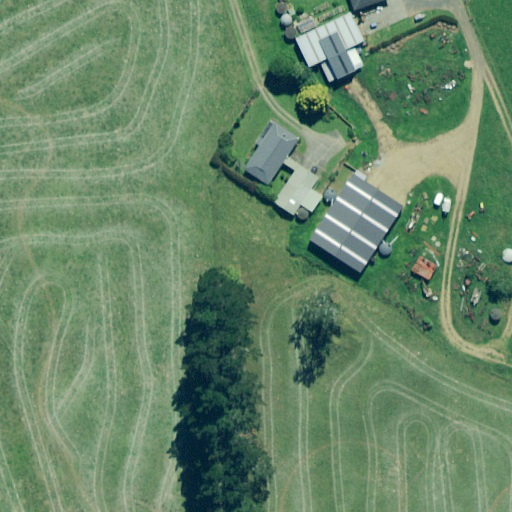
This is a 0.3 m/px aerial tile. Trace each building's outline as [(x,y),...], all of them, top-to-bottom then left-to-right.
[(386,0),(351,0),(355,11),(386,0)] [(363,41),(351,14),(296,39),(309,67),(319,63),(328,83),(364,67),(354,46),(363,41)] [(299,139),(274,123),(265,137),(261,135),(255,145),(258,147),(244,170),(268,185),(299,139)] [(275,203),(293,215),(300,205),(312,212),(322,197),(311,189),(318,179),(299,166),(275,203)] [(354,243),(340,229),(329,241),(343,255),(354,243)]
